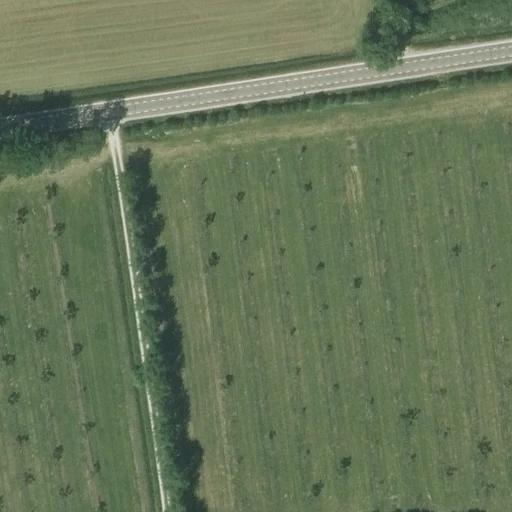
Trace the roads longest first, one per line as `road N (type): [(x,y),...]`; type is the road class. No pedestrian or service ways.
road 1 (tertiary): [(0,129),(511,50)]
road 2 (track): [(111,112),(167,511)]
